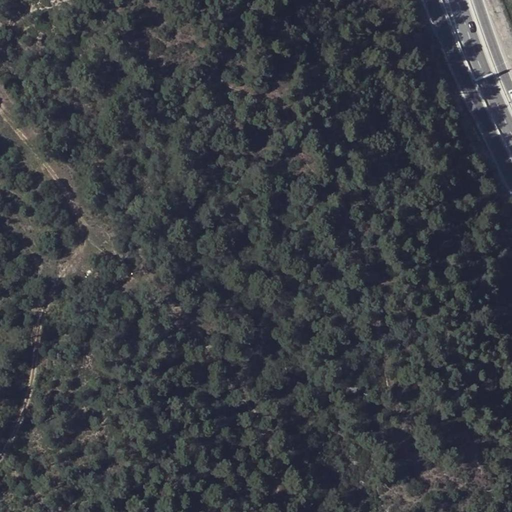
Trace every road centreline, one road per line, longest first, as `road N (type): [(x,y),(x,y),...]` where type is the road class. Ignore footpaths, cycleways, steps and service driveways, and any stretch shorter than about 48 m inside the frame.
road 1 (track): [(0,118),(72,209),(80,244),(37,323),(23,413),(0,461)]
road 2 (motorway): [(430,0),(511,186)]
road 3 (secondary): [(457,0),(511,134)]
